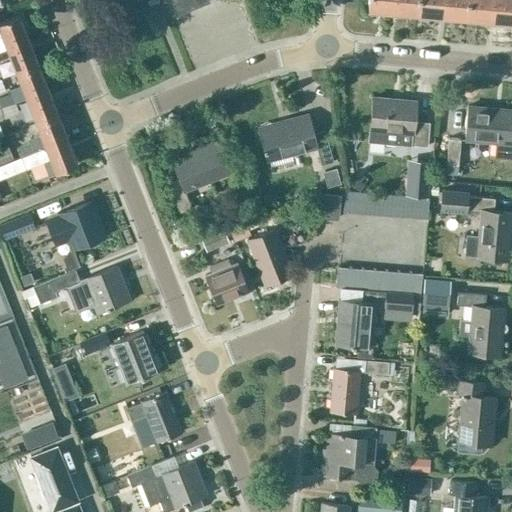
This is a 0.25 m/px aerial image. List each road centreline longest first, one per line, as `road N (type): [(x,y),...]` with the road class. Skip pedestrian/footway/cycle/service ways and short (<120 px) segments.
road 1 (residential): [(204,367),(104,122)]
road 2 (residential): [(104,122),(272,59),(326,48)]
road 3 (residential): [(326,48),(511,65)]
road 4 (residential): [(282,511),(299,331)]
road 5 (residential): [(259,511),(204,367)]
road 6 (residential): [(104,122),(54,0)]
